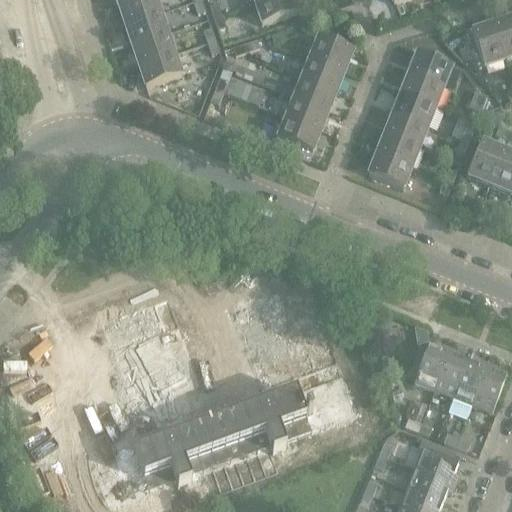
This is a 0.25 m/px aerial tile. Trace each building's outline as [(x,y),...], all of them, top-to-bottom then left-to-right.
[(115,0),(118,9),(144,0),(115,0)] [(154,0),(144,0),(118,9),(125,29),(160,18),(154,0)] [(291,0),(276,0),(255,7),(262,29),(298,17),(291,0)] [(202,4),(194,6),(198,18),(206,15),(202,4)] [(210,9),(214,21),(222,19),(217,6),(210,9)] [(160,18),(125,29),(132,49),(167,38),(160,18)] [(226,30),(222,19),(214,21),(218,32),(226,30)] [(511,21),(493,28),(505,64),(511,61),(511,21)] [(484,71),(505,64),(493,28),(472,35),(484,71)] [(204,35),(208,47),(216,44),(212,32),(204,35)] [(272,38),(274,46),(286,42),(284,35),(272,38)] [(167,38),(132,49),(139,70),(174,58),(167,38)] [(318,41),(310,62),(345,75),(353,55),(318,41)] [(220,56),(216,44),(208,47),(212,59),(220,56)] [(257,44),(246,48),(248,55),(260,52),(257,44)] [(236,59),(248,55),(246,48),(234,52),(236,59)] [(417,57),(409,78),(443,92),(452,71),(417,57)] [(174,58),(139,70),(146,91),(181,80),(174,58)] [(345,75),(310,62),(302,82),(337,95),(345,75)] [(409,78),(401,98),(435,112),(443,92),(409,78)] [(220,82),(215,94),(223,97),(224,95),(227,85),(220,82)] [(337,95),(302,82),(294,102),(329,115),(337,95)] [(227,85),(224,95),(249,105),(255,92),(237,84),(236,86),(228,83),(227,85)] [(223,97),(215,94),(211,105),(219,108),(223,97)] [(487,100),(475,95),(472,103),(484,107),(487,100)] [(401,98),(393,118),(427,131),(435,112),(401,98)] [(329,115),(294,102),(286,122),(321,135),(329,115)] [(484,107),(472,103),(469,111),(481,116),(484,107)] [(393,118),(385,138),(419,152),(427,131),(393,118)] [(321,135),(286,122),(278,143),(312,157),(321,135)] [(511,135),(499,131),(496,139),(508,144),(511,135)] [(464,133),(460,144),(468,148),(473,136),(464,133)] [(385,138),(377,158),(411,172),(419,152),(385,138)] [(468,148),(460,144),(455,156),(463,160),(468,148)] [(468,181),(489,189),(503,154),(482,145),(468,181)] [(511,189),(511,157),(503,154),(489,189),(509,197),(511,189)] [(403,192),(411,172),(377,158),(369,179),(403,192)] [(449,173),(444,185),(452,188),(457,176),(449,173)] [(452,188),(444,185),(439,197),(448,200),(452,188)] [(59,294),(44,312),(79,340),(78,341),(82,344),(82,343),(97,324),(59,294)] [(286,294),(277,316),(322,334),(331,312),(286,294)] [(44,312),(32,328),(62,353),(61,353),(65,356),(66,356),(78,341),(79,340),(44,312)] [(277,316),(269,335),(315,353),(322,334),(277,316)] [(118,362),(117,362),(140,371),(158,326),(136,317),(118,362)] [(158,326),(140,371),(159,379),(177,333),(158,326)] [(32,328),(19,344),(49,368),(50,368),(61,353),(62,353),(32,328)] [(427,333),(414,328),(417,345),(428,343),(427,333)] [(177,333),(159,379),(177,386),(196,341),(177,333)] [(362,333),(351,337),(354,347),(365,343),(362,333)] [(269,335),(262,354),(307,372),(315,353),(269,335)] [(196,341),(177,386),(200,395),(218,349),(196,341)] [(365,343),(354,347),(358,356),(369,352),(365,343)] [(19,344),(4,362),(42,393),(57,374),(50,368),(49,368),(19,344)] [(102,347),(98,356),(110,360),(113,351),(109,349),(102,347)] [(414,387),(434,395),(451,354),(442,351),(440,356),(429,351),(414,387)] [(262,354),(253,376),(298,394),(307,372),(262,354)] [(459,357),(451,354),(434,395),(453,403),(468,366),(457,362),(459,357)] [(98,356),(95,365),(102,368),(106,370),(110,360),(98,356)] [(453,403),(449,414),(468,422),(472,410),(489,369),(480,366),(478,371),(468,366),(453,403)] [(497,372),(489,369),(472,410),(492,418),(506,382),(495,377),(497,372)] [(369,380),(358,384),(361,393),(373,389),(369,380)] [(86,386),(82,395),(94,400),(97,391),(93,389),(86,386)] [(18,390),(13,396),(21,402),(29,393),(21,387),(18,390)] [(373,389),(361,393),(365,403),(376,399),(373,389)] [(118,398),(116,402),(126,406),(130,395),(121,391),(118,398)] [(29,393),(21,402),(29,408),(34,403),(36,399),(29,393)] [(82,395),(79,405),(86,407),(90,409),(94,400),(82,395)] [(130,395),(126,406),(135,410),(137,405),(139,398),(130,395)] [(156,413),(154,417),(164,421),(168,410),(159,406),(156,413)] [(168,410),(164,421),(173,425),(175,421),(177,414),(168,410)] [(50,416),(45,422),(53,428),(60,419),(53,412),(50,416)] [(60,419),(53,428),(61,434),(65,428),(68,425),(60,419)] [(405,432),(417,436),(420,428),(408,424),(405,432)] [(0,451),(9,443),(10,443),(14,440),(13,439),(0,426),(0,451)] [(432,433),(421,429),(420,428),(417,436),(428,441),(432,433)] [(82,442),(77,447),(85,454),(92,444),(85,438),(82,442)] [(459,444),(447,439),(444,447),(455,452),(459,444)] [(9,443),(0,451),(0,480),(24,457),(23,456),(10,443),(9,443)] [(92,444),(85,454),(93,460),(97,454),(100,451),(92,444)] [(470,448),(459,444),(455,452),(467,457),(470,448)] [(384,448),(379,460),(387,463),(392,451),(384,448)] [(24,457),(0,480),(0,489),(10,499),(45,465),(31,450),(30,449),(23,456),(24,457)] [(422,454),(414,474),(456,490),(459,482),(454,480),(459,469),(422,454)] [(387,463),(379,460),(374,472),(383,475),(387,463)] [(45,465),(10,499),(22,511),(26,511),(59,479),(45,465)] [(125,471),(117,480),(125,486),(133,478),(125,471)] [(456,490),(414,474),(407,493),(443,507),(447,497),(452,499),(456,490)] [(59,479),(26,511),(55,511),(74,494),(59,479)] [(369,486),(364,498),(372,501),(377,489),(369,486)] [(146,488),(137,496),(146,503),(154,494),(146,488)] [(441,511),(443,507),(407,493),(399,511),(441,511)] [(74,494),(55,511),(89,511),(90,511),(74,494)] [(367,511),(372,501),(364,498),(359,509),(365,511),(367,511)]
